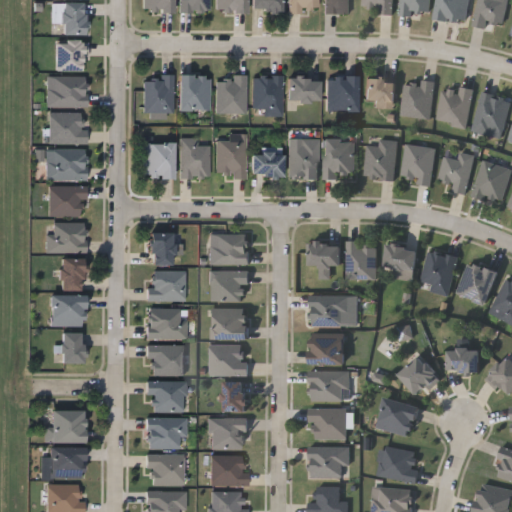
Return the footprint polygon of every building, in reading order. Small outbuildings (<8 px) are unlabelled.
[(141,11),(141,0),(172,0),(172,11),(141,11)] [(177,11),(177,0),(207,0),(207,11),(177,11)] [(213,0),(244,0),(244,11),(213,11),(213,0)] [(279,0),(279,10),(250,10),(250,0),(279,0)] [(316,0),(316,10),(286,10),(286,0),(316,0)] [(347,0),(347,12),(322,12),(322,0),(347,0)] [(392,0),(392,12),(378,13),(378,6),(363,6),(362,0),(392,0)] [(428,0),(427,15),(397,12),(398,0),(428,0)] [(466,0),(464,22),(434,18),(436,0),(466,0)] [(505,0),(500,25),(486,22),(484,27),(471,24),(476,0),(505,0)] [(61,34),(60,22),(53,22),(53,3),(83,2),(84,33),(61,34)] [(53,69),(53,40),(83,40),(83,69),(53,69)] [(171,73),(171,111),(141,111),(141,73),(171,73)] [(177,109),(177,74),(207,74),(207,109),(177,109)] [(280,74),(280,114),(261,114),(261,107),(251,107),(251,74),(280,74)] [(44,75),(84,75),(84,106),(44,106),(44,75)] [(243,75),(243,111),(214,111),(214,75),(243,75)] [(325,110),(325,75),(355,75),(355,110),(325,110)] [(318,77),(318,100),(286,100),(286,77),(318,77)] [(364,99),(364,78),(393,78),(393,105),(374,105),(374,99),(364,99)] [(399,114),(404,78),(433,82),(428,118),(399,114)] [(471,89),(464,126),(435,120),(442,84),(471,89)] [(499,137),(470,129),(480,90),(509,98),(499,137)] [(46,112),(83,112),(83,143),(46,143),(46,112)] [(225,138),(225,133),(243,133),(243,176),(214,176),(214,138),(225,138)] [(207,143),(207,177),(177,177),(177,137),(196,137),(196,143),(207,143)] [(286,178),(286,144),(297,144),(297,137),(316,137),(316,178),(286,178)] [(366,144),(377,145),(377,138),(395,140),(392,179),(363,176),(366,144)] [(322,177),(322,139),(353,139),(353,177),(322,177)] [(141,142),(171,142),(171,177),(141,177),(141,142)] [(433,147),(429,183),(399,179),(404,143),(433,147)] [(43,179),(43,148),(84,148),(84,179),(43,179)] [(442,155),(456,158),(457,151),(472,154),(465,193),(450,190),(452,182),(437,179),(442,155)] [(281,176),(250,176),(250,152),(281,152),(281,176)] [(470,194),(480,158),(510,167),(499,203),(470,194)] [(47,184),(84,184),(84,198),(80,198),(80,215),(47,215),(47,184)] [(44,251),(44,222),(83,222),(83,251),(44,251)] [(170,232),(170,242),(179,242),(179,252),(169,252),(169,263),(148,263),(148,232),(170,232)] [(246,263),(207,263),(207,232),(246,232),(246,263)] [(375,278),(345,278),(345,241),(375,241),(375,278)] [(309,242),(340,242),(339,265),(329,265),(329,277),(319,277),(319,264),(308,264),(309,242)] [(391,277),(393,267),(383,266),(386,243),(416,247),(412,279),(391,277)] [(447,292),(418,285),(427,248),(456,255),(447,292)] [(81,257),(81,288),(58,288),(58,257),(81,257)] [(484,303),(455,291),(468,259),(497,272),(484,303)] [(182,299),(146,299),(146,269),(182,269),(182,299)] [(245,269),(245,300),(208,300),(208,269),(245,269)] [(511,324),(487,312),(506,276),(511,279),(511,324)] [(48,293),(83,294),(82,324),(48,323),(48,293)] [(353,325),(308,325),(308,295),(353,295),(353,325)] [(145,308),(184,308),(184,337),(145,337),(145,308)] [(246,337),(212,337),(212,308),(246,308),(246,337)] [(81,362),(59,362),(59,331),(81,331),(81,362)] [(343,333),(343,362),(309,362),(309,333),(343,333)] [(182,374),(150,374),(150,357),(144,357),(144,343),(182,343),(182,374)] [(209,374),(209,343),(245,343),(245,374),(209,374)] [(479,347),(479,371),(448,371),(448,347),(479,347)] [(484,376),(507,354),(511,359),(511,389),(508,393),(500,384),(496,388),(484,376)] [(435,384),(410,393),(401,366),(426,358),(435,384)] [(308,369),(347,370),(346,399),(308,399),(308,369)] [(144,393),(144,379),(183,379),(183,411),(150,411),(150,393),(144,393)] [(223,410),(223,380),(245,380),(245,410),(223,410)] [(411,435),(376,427),(383,396),(418,403),(411,435)] [(345,407),(345,438),(308,438),(308,407),(345,407)] [(82,440),(43,440),(43,427),(49,427),(49,408),(83,408),(82,440)] [(183,416),(183,447),(144,447),(144,416),(183,416)] [(240,447),(207,447),(207,416),(245,416),(245,431),(240,431),(240,447)] [(412,481),(374,475),(380,444),(418,451),(412,481)] [(82,477),(45,476),(46,445),(83,446),(82,477)] [(347,445),(347,475),(308,475),(308,445),(347,445)] [(511,448),(511,480),(493,475),(502,446),(511,448)] [(182,483),(146,483),(146,452),(182,452),(182,483)] [(208,483),(208,454),(243,454),(243,483),(208,483)] [(511,494),(508,511),(473,511),(478,482),(511,488),(511,494)] [(44,511),(44,483),(80,483),(80,511),(44,511)] [(347,511),(306,511),(306,501),(315,501),(315,485),(339,485),(339,500),(347,500),(347,511)] [(410,511),(369,511),(371,486),(411,487),(410,511)] [(183,489),(183,511),(144,511),(144,489),(183,489)] [(207,511),(207,489),(241,489),(241,506),(245,506),(245,511),(207,511)]
